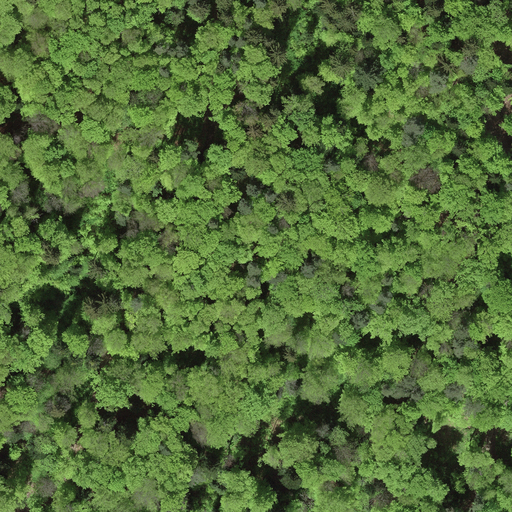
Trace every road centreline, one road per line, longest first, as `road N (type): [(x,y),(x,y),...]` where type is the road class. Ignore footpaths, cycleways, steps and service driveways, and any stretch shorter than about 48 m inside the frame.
road 1 (track): [(511,220),(446,208),(156,275),(113,328),(54,511)]
road 2 (track): [(511,173),(458,88),(380,0)]
road 3 (track): [(499,511),(487,445),(511,387)]
